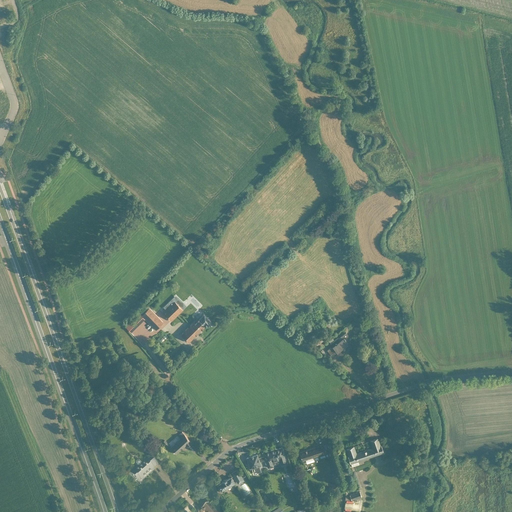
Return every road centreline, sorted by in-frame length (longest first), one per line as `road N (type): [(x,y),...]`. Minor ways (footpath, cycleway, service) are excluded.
road 1 (secondary): [(114,511),(0,190)]
road 2 (secondary): [(0,221),(104,511)]
road 3 (unclassified): [(420,385),(240,445),(159,511)]
road 4 (track): [(390,395),(337,182),(305,123)]
road 5 (unknown): [(132,325),(231,450)]
road 6 (track): [(60,511),(4,372)]
